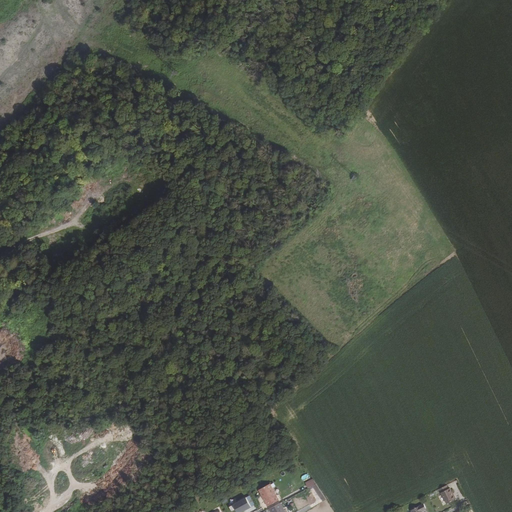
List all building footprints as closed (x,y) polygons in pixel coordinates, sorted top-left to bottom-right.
[(316,483),(313,479),(306,482),(309,488),(313,485),(316,483)] [(259,489),(268,506),(279,500),(270,483),(259,489)] [(326,499),(316,483),(313,485),(314,488),(323,501),(326,499)] [(447,485),(439,489),(447,503),(456,499),(450,488),(449,489),(447,485)] [(311,504),(316,500),(311,492),(306,495),(311,504)] [(241,511),(252,506),(247,497),(234,504),(237,511),(241,511)] [(285,511),(281,503),(269,509),(271,511),(272,511),(271,511),(285,511)] [(424,503),(411,510),(411,511),(421,511),(426,509),(424,503)]
